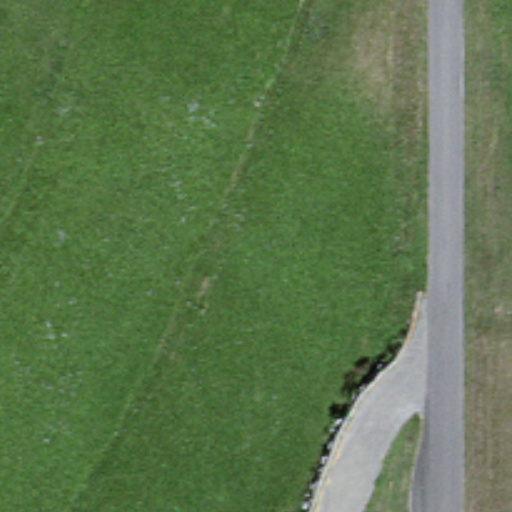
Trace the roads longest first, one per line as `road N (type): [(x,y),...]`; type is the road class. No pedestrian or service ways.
road 1 (unclassified): [(431,382),(445,0)]
road 2 (unclassified): [(431,382),(363,511)]
road 3 (unclassified): [(422,511),(431,382)]
